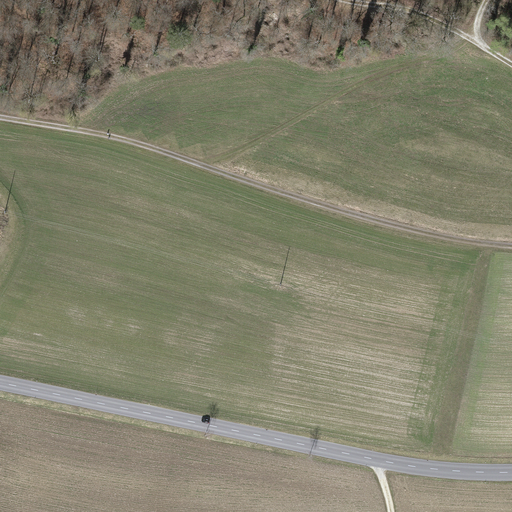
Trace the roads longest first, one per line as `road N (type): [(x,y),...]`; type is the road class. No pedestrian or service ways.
road 1 (secondary): [(0,382),(410,465),(511,472)]
road 2 (track): [(212,168),(367,217),(511,245)]
road 3 (track): [(212,168),(462,33)]
road 4 (track): [(0,116),(116,137),(212,168)]
